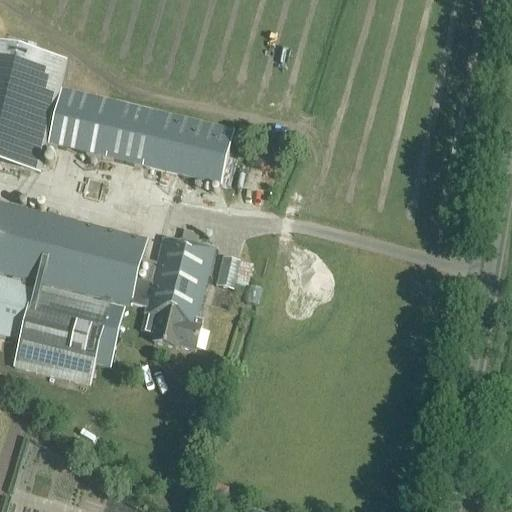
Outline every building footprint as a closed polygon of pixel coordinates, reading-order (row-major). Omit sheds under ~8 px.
[(67,64),(0,48),(0,167),(40,177),(67,64)] [(221,190),(234,134),(61,93),(47,149),(221,190)] [(0,336),(20,342),(13,372),(22,374),(27,376),(49,381),(53,382),(73,387),(78,388),(90,391),(95,368),(110,372),(125,312),(110,308),(111,304),(146,313),(144,318),(146,318),(141,335),(156,339),(154,348),(176,353),(176,351),(195,356),(202,325),(197,324),(214,252),(213,253),(196,249),(199,238),(183,234),(180,245),(180,244),(179,248),(163,244),(152,288),(137,284),(146,245),(0,208),(0,336)] [(234,287),(239,266),(223,262),(216,290),(232,293),(234,287)] [(251,269),(239,266),(234,287),(247,290),(251,269)]
